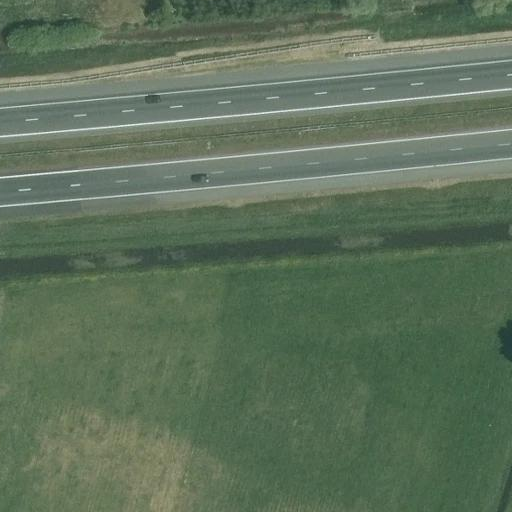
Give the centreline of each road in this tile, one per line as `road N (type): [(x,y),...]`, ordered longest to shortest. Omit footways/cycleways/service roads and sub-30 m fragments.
road 1 (motorway): [(0,192),(511,143)]
road 2 (motorway): [(511,73),(0,121)]
